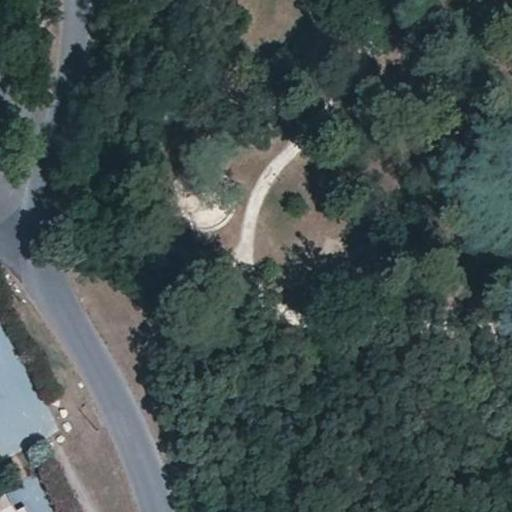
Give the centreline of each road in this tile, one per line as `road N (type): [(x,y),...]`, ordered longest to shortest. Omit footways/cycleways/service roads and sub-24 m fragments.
road 1 (residential): [(15,244),(73,326),(160,511)]
road 2 (unclassified): [(61,133),(74,0)]
road 3 (unclassified): [(15,244),(61,133)]
